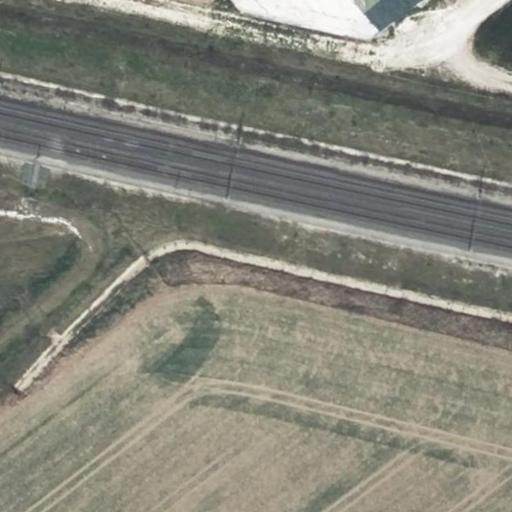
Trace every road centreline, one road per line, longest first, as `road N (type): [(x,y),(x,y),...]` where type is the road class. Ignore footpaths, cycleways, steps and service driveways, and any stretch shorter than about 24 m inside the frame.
road 1 (track): [(440,43),(388,57),(135,0)]
road 2 (track): [(495,0),(436,45),(477,74),(511,81)]
